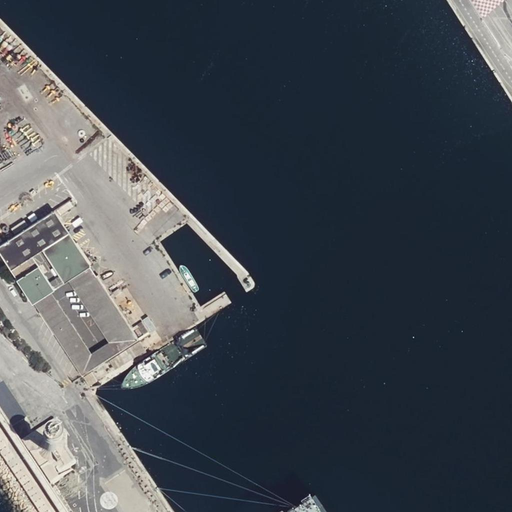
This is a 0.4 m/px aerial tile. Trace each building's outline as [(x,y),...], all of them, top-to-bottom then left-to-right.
[(58,215),(75,204),(72,198),(54,210),(58,215)] [(58,215),(54,210),(0,244),(0,249),(33,300),(50,290),(54,287),(34,255),(46,247),(66,279),(69,277),(90,263),(75,242),(58,215)] [(69,277),(75,288),(96,274),(90,263),(69,277)] [(82,376),(139,340),(142,338),(150,333),(142,321),(131,328),(96,274),(75,288),(109,341),(90,352),(56,300),(40,311),(82,376)] [(56,300),(50,290),(33,300),(40,311),(56,300)] [(145,350),(140,340),(109,360),(115,369),(145,350)] [(89,386),(97,381),(91,371),(83,377),(89,386)] [(0,425),(56,511),(65,511),(19,442),(20,441),(49,486),(57,481),(55,477),(75,464),(65,449),(66,436),(55,419),(32,434),(23,420),(25,419),(3,384),(0,385),(0,425)]
